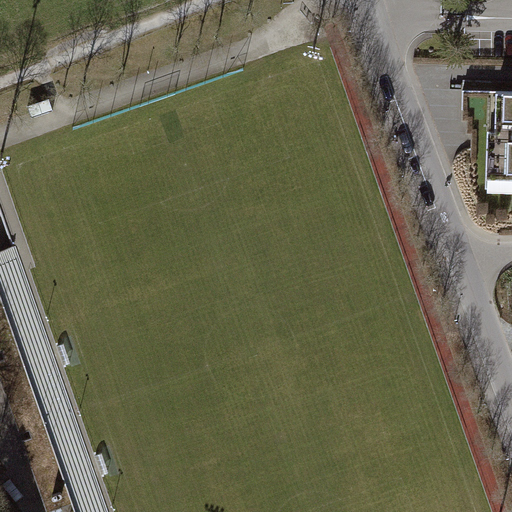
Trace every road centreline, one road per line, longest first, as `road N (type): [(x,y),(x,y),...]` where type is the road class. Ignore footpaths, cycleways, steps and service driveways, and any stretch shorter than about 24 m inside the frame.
road 1 (residential): [(457,256),(368,0)]
road 2 (track): [(0,79),(203,0)]
road 3 (residential): [(511,407),(457,256)]
